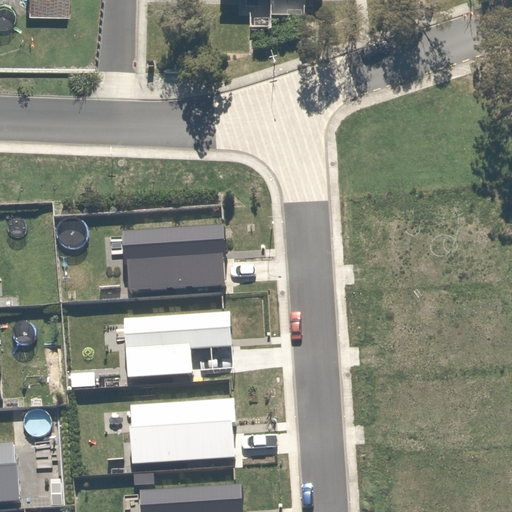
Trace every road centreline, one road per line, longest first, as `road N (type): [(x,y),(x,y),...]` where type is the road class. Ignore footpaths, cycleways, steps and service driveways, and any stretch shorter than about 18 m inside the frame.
road 1 (residential): [(325,511),(305,202),(280,102)]
road 2 (residential): [(0,118),(176,124),(280,102)]
